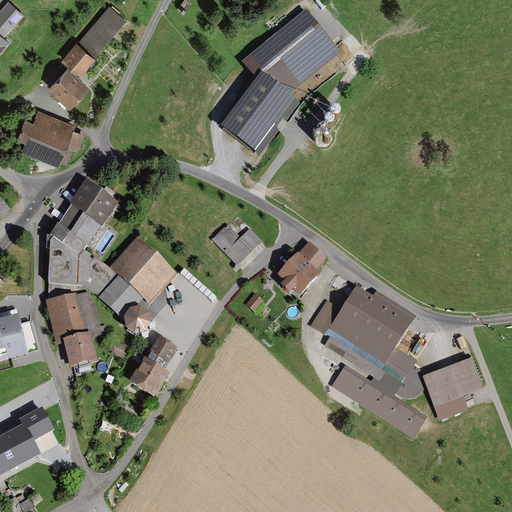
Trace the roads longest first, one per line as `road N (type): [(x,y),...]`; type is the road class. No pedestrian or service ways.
road 1 (unclassified): [(37,200),(40,327),(88,482),(86,493),(59,511)]
road 2 (residential): [(163,0),(99,153),(37,200)]
road 3 (track): [(464,319),(511,441)]
